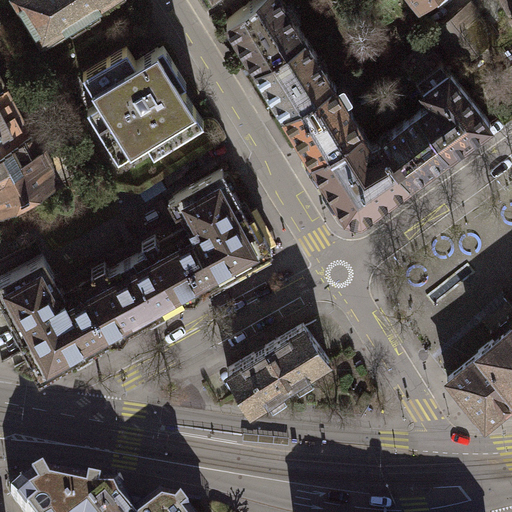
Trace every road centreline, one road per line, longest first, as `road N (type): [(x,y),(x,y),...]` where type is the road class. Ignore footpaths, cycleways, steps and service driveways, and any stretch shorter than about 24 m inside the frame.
road 1 (secondary): [(0,446),(385,507),(433,497),(469,470)]
road 2 (secondary): [(469,470),(392,440),(66,404)]
road 3 (residential): [(337,270),(174,0)]
road 4 (residential): [(337,270),(66,404)]
road 5 (residential): [(469,470),(337,270)]
road 6 (residential): [(337,270),(511,147)]
